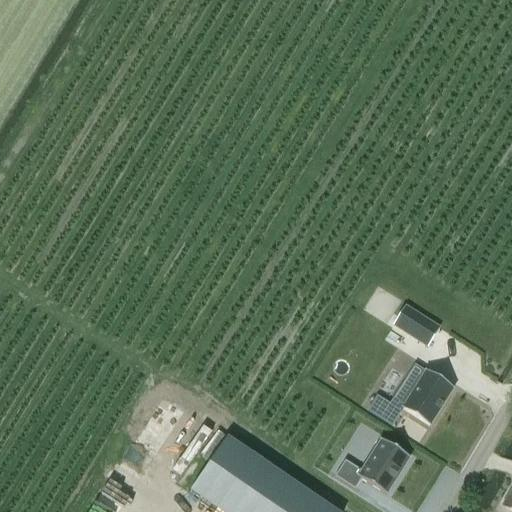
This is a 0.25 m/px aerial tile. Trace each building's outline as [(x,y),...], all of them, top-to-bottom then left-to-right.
[(405,307),(393,327),(427,349),(439,329),(405,307)] [(376,389),(391,398),(407,371),(392,362),(376,389)] [(418,385),(407,378),(389,405),(376,397),(367,412),(392,429),(403,411),(429,428),(453,390),(426,373),(418,385)] [(217,511),(330,511),(226,441),(190,493),(217,511)] [(382,496),(406,459),(379,441),(359,472),(342,461),(331,477),(352,490),(358,480),(382,496)] [(511,511),(511,489),(502,507),(511,511)]
